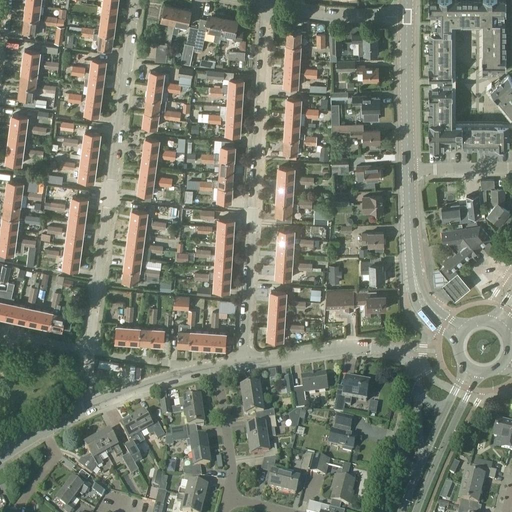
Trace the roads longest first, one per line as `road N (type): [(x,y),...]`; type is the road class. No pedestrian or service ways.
road 1 (residential): [(244,362),(266,3)]
road 2 (residential): [(87,350),(136,0)]
road 3 (residential): [(244,362),(332,348),(406,350)]
road 4 (secondary): [(414,511),(479,372)]
road 5 (secondary): [(407,170),(406,17)]
road 6 (residential): [(266,3),(406,17)]
road 7 (residential): [(227,498),(216,367)]
